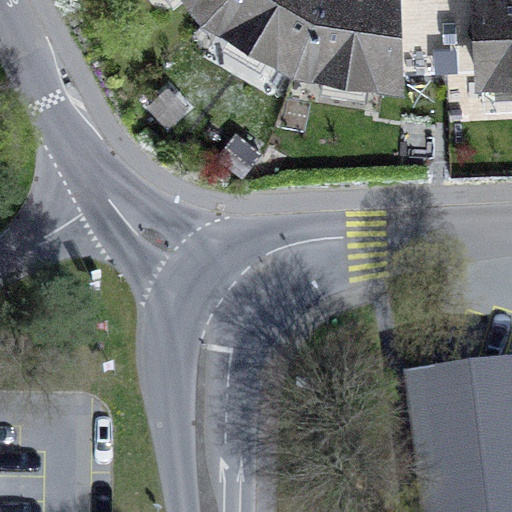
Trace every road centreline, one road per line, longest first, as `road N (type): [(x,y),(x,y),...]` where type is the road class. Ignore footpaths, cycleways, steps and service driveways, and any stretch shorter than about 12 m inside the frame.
road 1 (residential): [(197,275),(315,241),(511,231)]
road 2 (residential): [(211,511),(197,275)]
road 3 (residential): [(110,201),(0,11)]
road 4 (residential): [(0,263),(110,201)]
